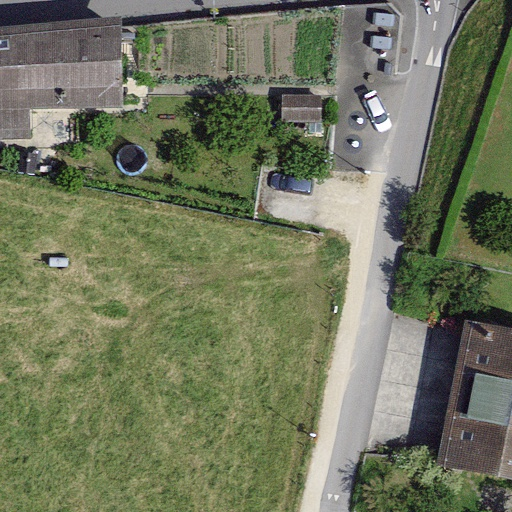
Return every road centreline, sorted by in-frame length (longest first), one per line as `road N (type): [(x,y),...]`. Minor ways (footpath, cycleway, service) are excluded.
road 1 (unclassified): [(440,0),(329,511)]
road 2 (unclassified): [(0,3),(128,0)]
